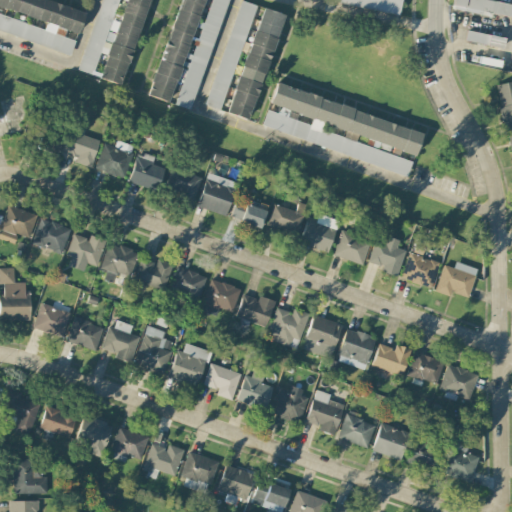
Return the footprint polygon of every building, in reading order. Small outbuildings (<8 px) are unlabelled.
[(148,0),(101,0),(81,72),(92,75),(99,53),(105,55),(99,79),(124,86),(148,0)] [(202,0),(181,0),(168,45),(163,43),(148,96),(173,103),(202,0)] [(226,0),(211,0),(205,24),(200,22),(176,106),(194,111),(226,0)] [(205,105),(220,110),(254,5),(239,0),(205,105)] [(281,14),(259,7),(227,114),(250,121),(281,14)] [(503,39),(466,30),(464,41),(501,49),(503,39)] [(511,81),(495,85),(511,160),(511,81)] [(422,131),(275,85),(269,104),(278,107),(276,113),(266,110),(260,128),(407,174),(411,161),(354,143),(356,137),(415,155),(422,131)] [(90,167),(99,140),(69,130),(61,152),(75,157),(74,162),(90,167)] [(114,147),(103,143),(94,168),(122,179),(134,147),(116,140),(114,147)] [(127,181),(156,191),(163,168),(151,164),(153,158),(137,152),(127,181)] [(164,188),(193,198),(201,178),(172,167),(164,188)] [(195,207),(224,216),(235,182),(206,173),(195,207)] [(229,218),(259,228),(265,210),(235,201),(229,218)] [(304,204),(297,203),(295,210),(271,205),(266,227),(297,234),(304,204)] [(35,213),(5,206),(0,226),(0,239),(14,243),(16,234),(29,237),(35,213)] [(327,252),(337,220),(317,214),(315,220),(306,217),(298,243),(327,252)] [(70,227),(39,218),(32,244),(62,253),(70,227)] [(331,255),(361,265),(370,241),(340,230),(331,255)] [(96,266),(105,239),(89,234),(88,239),(72,234),(65,256),(71,258),(68,267),(83,272),(86,263),(96,266)] [(373,240),(367,263),(381,267),(380,272),(397,277),(404,250),(396,248),(398,240),(386,237),(384,243),(373,240)] [(102,280),(113,283),(116,273),(130,277),(137,251),(107,243),(99,270),(105,272),(102,280)] [(430,288),(438,263),(408,253),(400,278),(430,288)] [(162,291),(172,265),(157,259),(155,263),(141,258),(132,280),(162,291)] [(434,292),(450,296),(451,292),(467,297),(476,268),(455,262),(453,268),(442,265),(434,292)] [(198,299),(206,277),(176,266),(168,289),(198,299)] [(0,320),(28,320),(28,282),(14,282),(13,268),(0,268),(0,284),(2,284),(2,292),(0,292),(0,320)] [(239,289),(210,279),(199,311),(215,316),(218,308),(231,312),(239,289)] [(274,302),(259,296),(257,300),(243,294),(234,316),(264,328),(274,302)] [(68,311),(39,302),(32,327),(60,336),(68,311)] [(289,346),(292,337),(300,340),(308,313),(292,309),(291,313),(275,308),(265,339),(289,346)] [(332,357),(339,322),(310,316),(302,351),(332,357)] [(94,350),(102,327),(72,317),(65,340),(94,350)] [(114,358),(130,363),(138,336),(128,333),(131,325),(116,321),(113,328),(108,326),(100,349),(115,353),(114,358)] [(163,331),(146,326),(133,364),(162,374),(173,342),(161,338),(163,331)] [(374,338),(346,328),(335,360),(363,369),(374,338)] [(176,350),(167,375),(196,386),(209,352),(185,343),(182,352),(176,350)] [(402,375),(409,348),(394,345),(394,348),(376,344),(371,367),(402,375)] [(436,384),(442,359),(412,352),(407,377),(436,384)] [(203,385),(217,389),(215,395),(231,400),(240,373),(209,363),(203,385)] [(476,374),(445,365),(437,390),(469,399),(476,374)] [(272,387),(260,383),(262,376),(257,374),(255,378),(244,374),(235,400),(264,411),(272,387)] [(290,388),(288,392),(278,388),(269,413),(298,422),(308,394),(290,388)] [(342,404),(328,400),(329,393),(313,390),(305,423),(319,425),(317,431),(335,435),(342,404)] [(39,399),(3,391),(0,402),(0,412),(16,416),(13,430),(31,434),(39,399)] [(38,428),(68,438),(75,417),(45,406),(38,428)] [(374,424),(345,414),(336,438),(365,448),(374,424)] [(111,425),(83,416),(75,440),(87,444),(85,452),(101,457),(111,425)] [(370,451),(399,461),(409,433),(380,423),(370,451)] [(147,438),(119,426),(109,450),(114,452),(112,458),(123,462),(126,455),(138,460),(147,438)] [(467,483),(477,457),(464,452),(466,448),(448,440),(441,458),(437,456),(438,451),(412,441),(404,462),(436,474),(437,471),(467,483)] [(140,472),(155,477),(157,471),(174,476),(182,449),(167,445),(166,449),(150,443),(140,472)] [(216,462),(187,451),(179,475),(185,477),(182,486),(205,493),(216,462)] [(46,493),(45,475),(41,475),(41,465),(33,465),(33,458),(12,459),(13,494),(46,493)] [(253,474),(224,465),(216,490),(228,494),(226,502),(234,505),(236,497),(245,500),(253,474)] [(279,511),(280,511),(288,489),(258,480),(250,502),(279,511)] [(320,511),(325,499),(294,490),(287,511),(320,511)] [(37,511),(37,501),(8,501),(8,511),(37,511)]
